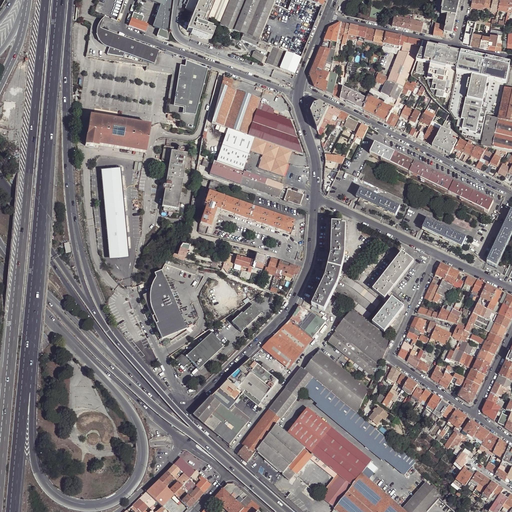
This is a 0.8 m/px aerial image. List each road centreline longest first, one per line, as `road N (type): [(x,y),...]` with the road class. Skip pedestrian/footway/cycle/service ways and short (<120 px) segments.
road 1 (motorway): [(59,333),(128,409),(143,444),(134,483),(104,505),(68,503),(40,477),(31,423),(40,205)]
road 2 (motorway): [(45,0),(0,459)]
road 3 (secondary): [(22,274),(140,394),(280,511)]
road 4 (motorway): [(9,511),(40,205)]
road 5 (secondary): [(288,511),(179,412),(95,313)]
road 6 (tertiary): [(315,197),(308,267),(286,311),(182,414)]
road 7 (motorway): [(175,408),(100,309),(69,208)]
road 8 (motorway): [(8,254),(167,413)]
road 9 (residential): [(511,192),(318,96)]
road 10 (motorway): [(69,208),(69,0)]
road 11 (motorway): [(40,205),(59,0)]
road 12 (tertiary): [(175,408),(102,336),(47,249)]
road 13 (unclassified): [(120,29),(298,95)]
road 14 (tertiary): [(59,333),(167,426)]
road 15 (unclassified): [(315,197),(437,254)]
road 16 (residential): [(458,45),(328,16)]
